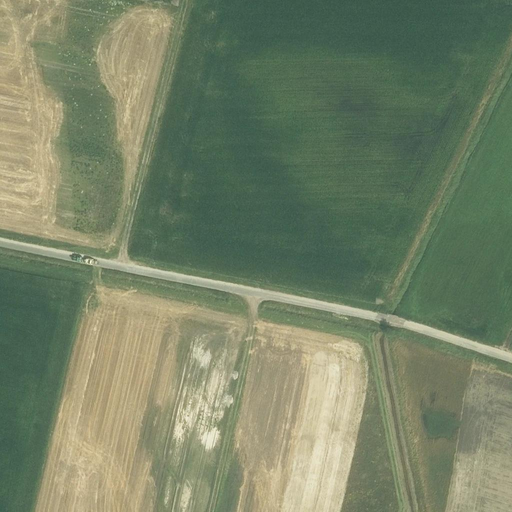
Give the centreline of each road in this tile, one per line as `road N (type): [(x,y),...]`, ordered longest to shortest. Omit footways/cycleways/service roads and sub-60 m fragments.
road 1 (unclassified): [(0,242),(389,320),(511,359)]
road 2 (track): [(190,0),(121,267)]
